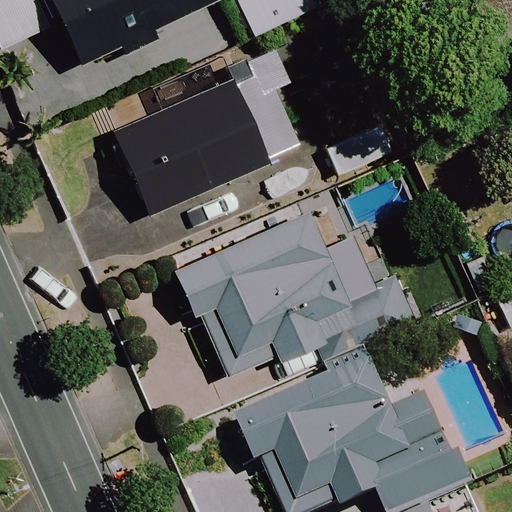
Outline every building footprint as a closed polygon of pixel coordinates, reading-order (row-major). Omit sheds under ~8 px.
[(0,0),(0,50),(40,35),(27,0),(0,0)] [(188,9),(209,0),(40,0),(73,72),(192,19),(188,9)] [(232,15),(223,20),(231,36),(240,32),(245,42),(316,7),(312,0),(226,0),(226,2),(232,15)] [(419,0),(430,20),(466,0),(419,0)] [(511,0),(472,0),(481,16),(467,23),(483,56),(497,49),(511,79),(511,0)] [(293,104),(271,52),(218,75),(221,81),(103,132),(141,221),(295,155),(276,111),(293,104)] [(321,374),(363,356),(351,329),(378,318),(330,204),(166,273),(186,319),(192,316),(219,380),(308,342),(321,374)] [(511,329),(511,285),(492,296),(510,331),(511,329)] [(363,356),(321,374),(324,381),(230,421),(250,467),(257,464),(277,511),(322,511),(338,505),(340,511),(388,511),(419,499),(421,506),(466,487),(425,391),(385,408),(363,356)]
